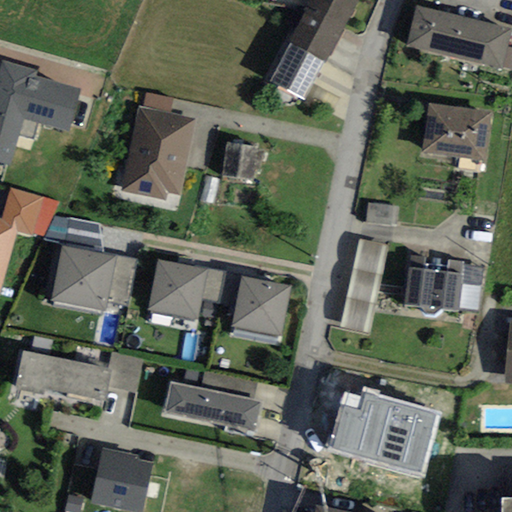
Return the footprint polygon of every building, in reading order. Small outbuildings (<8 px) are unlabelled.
[(325,63),(360,0),(310,0),(304,11),(306,12),(289,41),(291,43),(322,61),(325,63)] [(416,6),(406,46),(501,70),(511,30),(416,6)] [(270,82),(302,100),(322,61),(291,43),(270,82)] [(38,71),(2,60),(0,66),(0,163),(10,166),(24,120),(69,133),(82,88),(37,75),(38,71)] [(171,114),(175,98),(146,91),(143,107),(171,114)] [(428,103),(422,151),(485,160),(492,111),(428,103)] [(180,193),(196,119),(171,114),(143,107),(140,108),(123,191),(166,200),(168,191),(180,193)] [(223,176),(255,180),(256,170),(262,171),(264,154),(257,153),(257,148),(228,144),(223,176)] [(212,204),(218,179),(207,177),(201,201),(212,204)] [(19,225),(16,234),(31,238),(32,234),(42,197),(10,188),(1,220),(19,225)] [(45,237),(60,202),(42,197),(32,234),(45,237)] [(399,226),(401,206),(369,203),(367,222),(399,226)] [(106,255),(101,224),(71,218),(62,247),(106,255)] [(19,225),(1,220),(0,219),(0,291),(16,234),(19,225)] [(341,328),(370,335),(389,247),(360,241),(341,328)] [(106,255),(62,247),(52,301),(104,311),(104,303),(114,256),(106,255)] [(410,255),(403,305),(459,312),(460,308),(465,268),(465,262),(410,255)] [(128,307),(137,261),(114,256),(104,303),(128,307)] [(204,269),(157,261),(148,310),(195,319),(198,300),(204,269)] [(479,310),(484,270),(465,268),(460,308),(479,310)] [(218,304),(224,273),(204,269),(198,300),(218,304)] [(291,287),(241,277),(232,327),(282,336),(291,287)] [(24,351),(16,389),(44,395),(45,388),(106,401),(109,386),(112,369),(107,368),(24,351)] [(109,386),(137,393),(144,359),(111,352),(107,368),(112,369),(109,386)] [(255,401),(259,382),(189,366),(184,385),(255,401)] [(184,385),(170,382),(163,413),(255,433),(262,402),(255,401),(184,385)] [(425,478),(442,414),(380,395),(382,391),(364,386),(361,398),(345,393),(329,449),(425,478)] [(131,511),(142,511),(152,464),(141,461),(142,456),(102,448),(90,504),(131,511)] [(67,511),(79,511),(82,499),(69,496),(65,511),(67,511)] [(511,511),(511,498),(502,499),(501,511),(511,511)]
